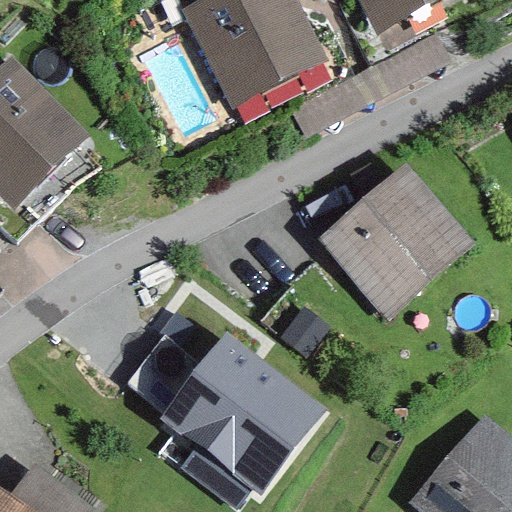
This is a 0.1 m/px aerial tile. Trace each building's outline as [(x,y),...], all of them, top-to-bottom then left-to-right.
[(188,0),(236,93),(309,56),(280,0),(188,0)] [(370,0),(380,19),(416,0),(370,0)] [(409,81),(454,59),(441,34),(396,56),(409,81)] [(155,57),(183,119),(213,105),(185,43),(155,57)] [(0,183),(10,194),(69,137),(10,76),(0,86),(0,183)] [(405,179),(329,245),(370,293),(407,261),(426,282),(465,248),(405,179)] [(312,415),(230,352),(175,424),(257,487),(312,415)] [(420,507),(426,511),(511,511),(511,453),(486,431),(420,507)] [(13,507),(0,496),(0,511),(80,511),(34,478),(13,507)]
